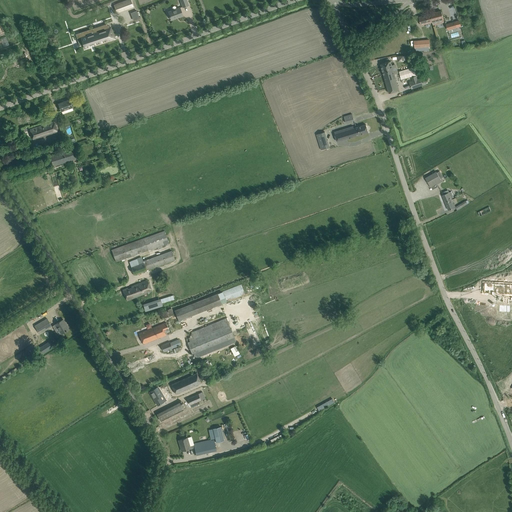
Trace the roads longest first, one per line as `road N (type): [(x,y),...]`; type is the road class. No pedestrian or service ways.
road 1 (unclassified): [(511,440),(484,367),(433,277),(354,49)]
road 2 (unclassified): [(144,511),(160,442),(0,173)]
road 3 (unclassified): [(0,107),(294,0)]
